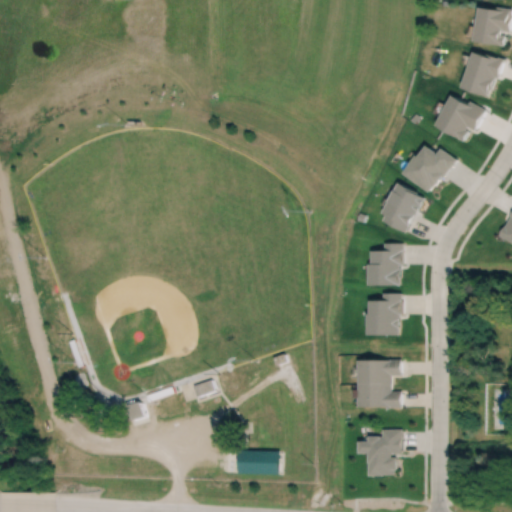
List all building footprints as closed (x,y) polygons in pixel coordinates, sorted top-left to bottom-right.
[(476,42),(509,46),(511,21),(511,10),(480,6),(476,42)] [(474,51),(464,89),(494,98),(505,60),(474,51)] [(487,112),(455,94),(437,126),(469,144),(487,112)] [(404,392),(394,392),(394,376),(404,376),(404,361),(361,361),(361,408),(404,408),(404,392)] [(190,385),(195,396),(216,389),(212,377),(190,385)] [(134,421),(146,417),(141,402),(129,406),(134,421)] [(239,449),(280,451),(279,472),(239,471),(239,449)]
